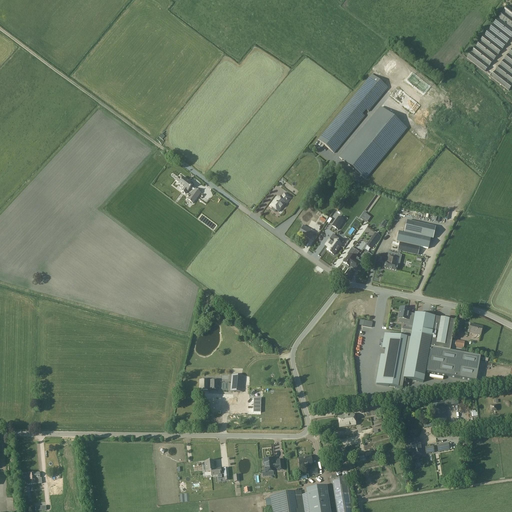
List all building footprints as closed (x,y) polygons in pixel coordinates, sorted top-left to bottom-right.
[(511,37),(511,9),(507,6),(467,59),(485,72),(511,37)] [(511,86),(511,48),(490,77),(509,91),(511,86)] [(334,151),(363,112),(346,99),(317,138),(334,151)] [(157,168),(155,171),(165,180),(167,177),(157,168)] [(178,178),(176,181),(179,183),(178,184),(184,188),(181,192),(185,194),(187,191),(188,192),(190,188),(193,191),(189,197),(188,197),(187,198),(188,198),(187,200),(193,204),(201,193),(195,189),(191,187),(192,186),(187,181),(183,178),(181,180),(178,178)] [(171,196),(174,198),(180,190),(178,188),(171,196)] [(270,206),(273,208),(272,209),(272,210),(274,212),(275,212),(276,211),(278,212),(281,209),(283,206),(283,205),(285,203),(286,204),(291,198),(285,193),(280,199),(278,197),(274,202),(274,201),(270,206)] [(343,204),(340,201),(335,209),(338,211),(343,204)] [(339,217),(332,226),(338,230),(344,221),(339,217)] [(408,221),(405,233),(431,239),(433,239),(436,227),(408,221)] [(303,226),(299,234),(310,240),(315,232),(303,226)] [(399,231),(397,242),(400,243),(420,247),(428,249),(431,239),(405,233),(399,231)] [(374,243),(378,238),(372,234),(368,239),(374,243)] [(333,235),(326,244),(329,247),(328,248),(327,250),(334,255),(341,245),(334,241),(337,237),(333,235)] [(400,243),(398,251),(418,255),(420,247),(400,243)] [(344,259),(343,261),(343,262),(343,263),(346,265),(345,265),(345,266),(348,268),(349,268),(349,267),(350,267),(355,270),(359,264),(360,262),(355,258),(359,253),(352,248),(347,254),(348,255),(346,259),(345,259),(344,259)] [(380,257),(379,261),(382,262),(385,263),(384,268),(396,271),(397,266),(399,266),(401,256),(389,253),(388,257),(387,259),(383,258),(380,257)] [(380,270),(369,270),(369,280),(380,280),(380,270)] [(400,308),(398,318),(407,320),(410,320),(411,316),(408,316),(409,309),(400,308)] [(381,355),(376,384),(402,389),(404,378),(424,382),(426,373),(476,382),(480,357),(450,351),(455,322),(435,318),(415,315),(415,316),(412,335),(413,335),(413,340),(411,339),(385,335),(382,349),(386,349),(385,356),(381,355)] [(470,324),(468,332),(480,335),(482,327),(470,324)] [(456,340),(454,348),(463,349),(464,342),(456,340)] [(232,375),(230,392),(242,393),(244,376),(232,375)] [(200,380),(200,391),(208,391),(208,380),(200,380)] [(210,380),(209,391),(218,391),(218,381),(210,380)] [(207,398),(206,410),(217,410),(217,404),(219,404),(219,405),(229,406),(229,399),(220,399),(220,400),(217,399),(217,396),(208,395),(208,398),(207,398)] [(419,439),(410,441),(413,456),(422,455),(419,439)] [(448,443),(436,445),(437,450),(438,453),(449,451),(448,443)] [(76,500),(72,449),(59,450),(64,501),(76,500)] [(381,455),(376,456),(377,459),(382,458),(382,460),(390,458),(389,452),(381,455)] [(306,458),(298,459),(299,467),(304,467),(304,468),(307,468),(307,467),(307,466),(312,466),(311,456),(305,457),(306,458)] [(263,461),(262,462),(263,464),(264,465),(265,473),(274,472),(274,470),(277,469),(277,471),(284,471),(283,460),(276,461),(277,465),(273,466),(273,459),(264,460),(264,461),(263,461)] [(205,467),(203,467),(203,471),(204,471),(204,474),(210,473),(211,477),(218,476),(221,475),(224,475),(224,478),(228,477),(228,469),(223,470),(223,472),(221,473),(221,469),(214,469),(213,461),(204,462),(205,467)] [(236,469),(236,475),(243,475),(243,477),(249,477),(249,469),(236,469)] [(38,473),(26,475),(27,485),(36,484),(41,484),(41,479),(39,479),(38,473)] [(331,480),(330,480),(335,511),(352,511),(347,477),(336,479),(336,476),(331,477),(331,480)] [(61,482),(46,483),(48,502),(63,501),(61,482)] [(307,495),(301,495),(303,511),(329,511),(326,487),(307,490),(307,495)] [(271,498),(265,499),(266,506),(272,505),(272,511),(303,511),(301,495),(301,491),(270,496),(271,498)]
